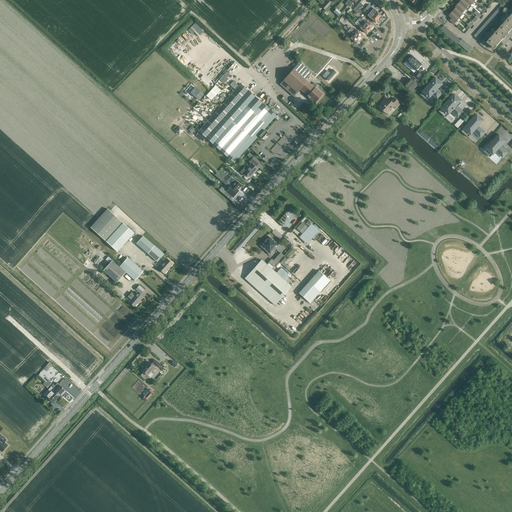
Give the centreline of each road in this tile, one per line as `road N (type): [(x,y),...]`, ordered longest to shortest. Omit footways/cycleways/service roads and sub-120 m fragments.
road 1 (secondary): [(0,494),(383,63)]
road 2 (unknown): [(244,276),(277,306),(318,257),(339,266),(334,284)]
